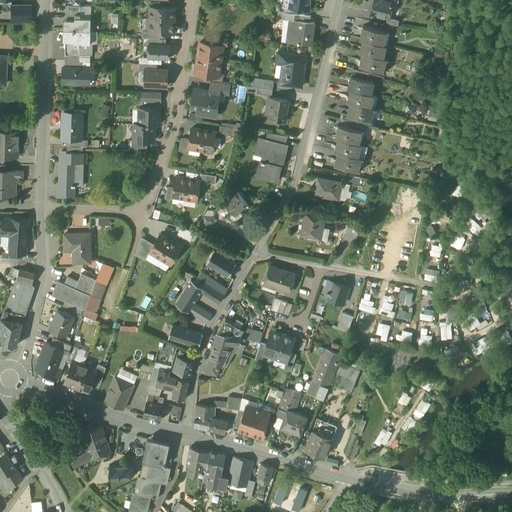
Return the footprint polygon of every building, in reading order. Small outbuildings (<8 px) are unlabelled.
[(291,0),(290,7),(299,8),(309,10),(310,1),(309,1),(308,0),(291,0)] [(364,0),(362,11),(377,15),(380,0),(364,0)] [(380,0),(377,15),(387,17),(389,18),(389,17),(392,3),(397,5),(398,0),(380,0)] [(30,20),(29,5),(11,5),(11,21),(30,20)] [(150,6),(149,18),(174,19),(175,7),(163,6),(150,6)] [(67,20),(67,30),(91,30),(91,18),(80,18),(80,12),(68,12),(68,13),(67,20)] [(290,19),(299,20),(300,15),(298,14),(285,12),(284,12),(283,19),(290,20),(290,19)] [(385,24),(397,26),(399,20),(389,17),(389,18),(387,17),(385,24)] [(174,33),(174,19),(149,18),(149,32),(160,33),(174,33)] [(288,41),(311,45),(315,23),(309,22),(299,20),(290,19),(290,20),(288,30),(290,31),(288,41)] [(360,38),(363,39),(380,43),(383,31),(363,26),(360,38)] [(90,45),(91,30),(67,30),(67,42),(67,48),(79,49),(79,44),(90,45)] [(223,45),(226,46),(227,38),(207,36),(206,42),(223,45)] [(383,44),(380,43),(363,39),(360,52),(363,52),(379,57),(383,44)] [(200,41),(198,56),(221,59),(223,45),(206,42),(200,41)] [(161,58),(169,58),(170,45),(165,45),(149,44),(148,44),(148,57),(161,58)] [(280,83),(302,86),(306,56),(278,52),(276,63),(282,64),(287,65),(286,73),(281,73),(280,83)] [(382,57),(379,57),(363,52),(359,65),(382,71),(385,58),(382,57)] [(219,74),(221,59),(198,56),(196,71),(204,72),(218,74),(219,74)] [(73,83),(78,84),(78,83),(87,84),(88,68),(83,68),(65,67),(63,67),(62,83),(73,83)] [(155,87),(159,87),(160,86),(166,86),(167,70),(157,70),(145,69),(145,71),(145,85),(154,86),(155,87)] [(351,75),(367,79),(368,73),(352,69),(351,75)] [(204,79),(211,80),(221,81),(222,74),(219,74),(218,74),(204,72),(204,79)] [(348,88),(351,89),(367,93),(371,80),(367,79),(351,75),(348,88)] [(253,86),(257,87),(273,89),(274,80),(254,77),(253,86)] [(229,82),(221,81),(211,80),(210,90),(219,91),(218,93),(227,94),(229,82)] [(273,89),(257,87),(256,93),(272,95),(273,89)] [(201,115),(208,116),(209,109),(215,110),(218,108),(218,105),(217,103),(218,93),(219,91),(210,90),(197,88),(196,95),(193,95),(191,106),(198,107),(197,113),(197,114),(201,115)] [(370,94),(367,93),(351,89),(347,101),(350,102),(367,106),(370,94)] [(142,101),(160,102),(160,92),(142,91),(142,101)] [(264,118),(285,121),(286,111),(285,111),(287,100),(267,97),(265,106),(268,106),(267,118),(264,117),(264,118)] [(370,107),(367,106),(350,102),(347,115),(354,116),(370,120),(373,108),(370,107)] [(139,108),(139,124),(154,124),(159,124),(159,108),(139,108)] [(200,120),(201,115),(197,114),(197,113),(190,112),(189,119),(200,120)] [(67,139),(79,140),(80,122),(81,122),(81,113),(63,113),(63,129),(62,129),(62,139),(67,139)] [(340,119),(353,122),(354,116),(347,115),(342,113),(340,119)] [(154,132),(154,124),(139,124),(134,124),(134,139),(133,140),(147,140),(153,140),(154,132)] [(219,133),(231,135),(233,127),(220,125),(219,133)] [(335,138),(338,138),(355,143),(358,130),(338,125),(335,138)] [(189,148),(200,150),(203,129),(191,127),(190,139),(188,148),(189,148)] [(0,156),(3,156),(17,157),(17,130),(6,130),(0,129),(0,156)] [(215,131),(203,129),(200,150),(212,152),(215,131)] [(265,139),(285,145),(288,135),(267,132),(265,139)] [(179,150),(188,152),(189,148),(188,148),(190,139),(181,137),(179,150)] [(258,176),(277,181),(281,166),(281,167),(287,145),(285,145),(265,139),(259,138),(256,149),(264,152),(262,161),(258,176)] [(335,151),(338,152),(355,156),(358,143),(355,143),(338,138),(335,151)] [(129,148),(147,148),(147,140),(133,140),(134,139),(129,139),(129,148)] [(74,186),(76,186),(77,183),(74,183),(75,162),(84,162),(84,153),(60,152),(60,183),(58,183),(58,186),(69,186),(70,185),(72,185),(72,186),(74,186)] [(358,156),(355,156),(338,152),(335,164),(357,170),(358,170),(361,157),(358,156)] [(83,186),(84,162),(75,162),(74,183),(77,183),(76,186),(83,186)] [(0,194),(7,195),(7,192),(15,192),(16,177),(22,177),(23,170),(6,170),(2,170),(0,169),(0,194)] [(201,181),(215,183),(216,175),(202,173),(201,181)] [(347,182),(358,185),(360,177),(349,174),(347,182)] [(173,196),(184,198),(187,178),(176,176),(174,187),(172,196),(173,196)] [(314,194),(339,199),(339,198),(340,198),(342,191),(340,190),(342,181),(317,177),(320,178),(319,185),(316,184),(314,194)] [(199,179),(187,178),(184,198),(196,200),(199,179)] [(460,185),(451,189),(454,194),(463,190),(460,185)] [(58,196),(69,197),(69,186),(58,186),(58,196)] [(165,198),(173,199),(173,196),(172,196),(174,187),(167,186),(165,198)] [(224,203),(232,213),(237,209),(238,210),(247,204),(238,192),(224,203)] [(254,203),(263,210),(267,205),(258,198),(254,203)] [(486,221),(494,216),(488,204),(473,212),(477,219),(483,216),(486,221)] [(447,222),(448,211),(431,210),(430,221),(447,222)] [(300,234),(321,238),(325,215),(304,211),(300,234)] [(195,230),(200,233),(206,223),(203,223),(203,217),(203,216),(195,230)] [(12,239),(26,240),(28,220),(2,218),(2,220),(1,231),(1,232),(10,233),(13,236),(12,239)] [(342,237),(354,242),(359,231),(347,226),(342,237)] [(178,234),(190,240),(193,231),(180,227),(178,234)] [(1,232),(1,234),(10,235),(11,235),(10,252),(11,252),(12,239),(13,236),(10,233),(1,232)] [(73,249),(74,261),(83,261),(83,259),(90,258),(88,232),(63,233),(64,244),(73,244),(73,249)] [(150,251),(160,257),(170,240),(160,234),(153,245),(150,251)] [(451,246),(460,248),(464,237),(454,235),(451,246)] [(135,253),(145,259),(150,251),(153,245),(140,237),(135,253)] [(11,252),(25,253),(26,240),(12,239),(11,252)] [(181,246),(170,240),(160,257),(170,263),(181,246)] [(430,253),(441,255),(443,245),(432,243),(430,253)] [(214,250),(206,263),(228,276),(236,263),(214,250)] [(22,283),(24,284),(28,267),(20,265),(16,281),(22,283)] [(277,288),(289,292),(295,274),(270,265),(264,282),(276,286),(276,288),(277,288)] [(36,269),(28,267),(24,284),(33,286),(32,285),(36,269)] [(425,278),(439,281),(441,270),(427,267),(425,278)] [(209,276),(201,271),(198,276),(206,281),(209,276)] [(65,301),(85,309),(90,295),(96,279),(82,273),(81,274),(78,280),(67,276),(67,277),(64,283),(57,280),(57,281),(58,282),(55,291),(58,292),(56,295),(55,295),(54,296),(65,301)] [(201,291),(206,295),(212,286),(206,281),(198,276),(195,281),(204,287),(201,291)] [(228,288),(209,276),(206,281),(212,286),(224,293),(228,288)] [(188,311),(194,302),(201,291),(204,287),(195,281),(191,279),(175,303),(188,311)] [(16,281),(13,287),(20,290),(22,283),(16,281)] [(328,298),(342,303),(347,288),(328,281),(323,295),(328,297),(328,298)] [(275,292),(277,288),(276,288),(276,286),(264,282),(262,288),(275,292)] [(24,284),(22,283),(20,290),(13,311),(24,314),(25,315),(34,287),(33,286),(24,284)] [(224,293),(212,286),(206,295),(219,303),(224,293)] [(13,311),(20,290),(13,287),(12,290),(5,312),(12,314),(13,311)] [(411,304),(414,291),(401,289),(399,302),(411,304)] [(99,299),(90,295),(85,309),(94,312),(99,299)] [(144,308),(150,297),(146,295),(140,306),(144,308)] [(271,309),(277,311),(281,299),(275,297),(271,309)] [(362,297),(358,307),(372,312),(376,302),(362,297)] [(278,311),(288,315),(292,303),(281,299),(277,311),(278,311)] [(392,310),(394,303),(383,299),(379,312),(394,317),(396,311),(392,310)] [(62,306),(83,315),(85,309),(65,301),(62,306)] [(189,312),(195,315),(200,306),(194,302),(189,312)] [(195,315),(207,323),(212,314),(200,306),(195,315)] [(446,306),(446,317),(457,317),(456,306),(446,306)] [(434,310),(423,309),(422,318),(433,319),(434,310)] [(66,335),(66,336),(74,317),(57,310),(49,329),(52,330),(66,335)] [(5,312),(2,318),(21,321),(22,320),(21,320),(24,314),(13,311),(12,314),(5,312)] [(336,328),(347,333),(353,316),(342,312),(336,328)] [(22,321),(21,321),(2,318),(0,334),(0,339),(0,346),(17,345),(22,321)] [(217,333),(240,335),(244,329),(225,318),(217,333)] [(376,333),(381,334),(380,339),(386,341),(391,325),(379,322),(376,333)] [(441,323),(441,338),(452,338),(451,322),(441,323)] [(168,337),(199,347),(203,333),(172,324),(168,337)] [(250,337),(254,339),(258,329),(253,327),(250,337)] [(422,327),(418,342),(431,345),(434,330),(422,327)] [(263,331),(258,329),(254,339),(260,341),(263,331)] [(264,353),(275,357),(283,333),(271,329),(266,343),(263,353),(264,353)] [(50,335),(53,337),(63,341),(66,335),(52,330),(50,335)] [(219,363),(221,363),(232,344),(240,342),(240,335),(217,333),(209,360),(212,360),(219,363)] [(294,337),(283,333),(275,357),(286,361),(287,361),(290,351),(294,337)] [(486,336),(472,342),(476,352),(490,345),(486,336)] [(63,349),(69,351),(72,344),(63,341),(53,337),(50,343),(64,348),(63,349)] [(36,367),(54,374),(63,349),(64,348),(50,343),(46,341),(36,367)] [(255,358),(261,361),(264,353),(263,353),(266,343),(261,341),(260,343),(255,358)] [(80,347),(72,344),(69,351),(65,361),(72,363),(73,361),(78,348),(79,349),(80,347)] [(315,382),(328,349),(326,348),(313,380),(315,382)] [(389,368),(402,373),(410,352),(397,348),(389,368)] [(308,392),(323,399),(341,354),(328,349),(315,382),(313,380),(308,392)] [(284,368),(291,370),(296,353),(290,351),(287,361),(286,361),(284,368)] [(75,358),(84,361),(86,356),(77,353),(75,358)] [(173,369),(190,374),(194,362),(188,361),(188,360),(177,356),(173,369)] [(286,361),(275,357),(272,365),(284,368),(286,361)] [(208,371),(216,373),(219,363),(212,360),(208,371)] [(343,360),(341,363),(359,370),(360,367),(343,360)] [(72,387),(75,388),(84,365),(73,361),(72,363),(64,383),(72,386),(72,387)] [(298,374),(302,363),(295,361),(291,371),(298,374)] [(377,365),(372,362),(367,374),(373,376),(377,365)] [(341,363),(337,373),(355,381),(359,370),(341,363)] [(92,381),(100,384),(106,367),(98,364),(96,369),(92,381)] [(138,377),(151,380),(154,367),(141,364),(138,377)] [(96,369),(84,365),(75,388),(78,389),(79,389),(88,392),(92,381),(96,369)] [(159,368),(154,367),(151,380),(150,384),(155,385),(159,368)] [(161,386),(174,389),(176,377),(169,376),(170,370),(159,368),(155,385),(161,386)] [(122,370),(119,377),(134,384),(137,377),(122,370)] [(351,391),(355,381),(337,373),(332,383),(351,391)] [(134,384),(119,377),(115,376),(104,401),(123,409),(134,384)] [(188,380),(176,377),(174,389),(172,396),(184,399),(188,380)] [(425,378),(421,386),(429,391),(434,383),(425,378)] [(161,386),(155,385),(150,384),(148,392),(153,393),(159,394),(161,386)] [(286,387),(284,393),(299,398),(301,393),(286,387)] [(358,398),(364,400),(368,390),(362,388),(358,398)] [(294,412),(299,398),(284,393),(277,415),(284,417),(287,409),(294,412)] [(239,408),(241,400),(229,398),(228,402),(228,404),(227,408),(238,409),(239,408)] [(245,410),(246,405),(248,399),(242,398),(241,400),(239,408),(245,410)] [(422,418),(430,402),(421,398),(413,413),(422,418)] [(258,403),(248,399),(246,405),(256,408),(258,403)] [(143,416),(161,420),(164,405),(146,401),(143,416)] [(260,403),(258,408),(260,408),(259,410),(269,413),(271,407),(260,403)] [(180,417),(182,406),(172,404),(170,415),(180,417)] [(215,413),(216,406),(213,406),(196,404),(195,417),(209,418),(209,413),(215,413)] [(238,430),(250,434),(258,408),(257,407),(257,409),(256,408),(246,405),(245,410),(242,416),(239,427),(238,430)] [(236,414),(242,416),(245,410),(239,408),(238,409),(236,414)] [(260,408),(258,408),(250,434),(263,438),(266,428),(267,428),(265,427),(267,420),(269,413),(259,410),(260,408)] [(352,414),(358,416),(360,410),(355,408),(352,414)] [(280,427),(300,435),(307,417),(294,412),(287,409),(284,417),(280,427)] [(207,429),(209,429),(211,416),(215,417),(215,413),(209,413),(209,418),(195,417),(194,426),(207,429)] [(233,425),(239,427),(242,416),(236,414),(233,425)] [(284,417),(277,415),(273,425),(280,427),(284,417)] [(209,429),(225,433),(228,420),(215,417),(211,416),(209,429)] [(313,429),(332,437),(336,426),(317,418),(313,429)] [(353,433),(357,435),(363,420),(359,418),(353,433)] [(101,427),(91,430),(97,444),(97,445),(107,442),(106,439),(101,427)] [(375,440),(384,445),(392,432),(383,427),(375,440)] [(263,438),(269,440),(272,430),(270,429),(266,428),(263,438)] [(305,448),(324,456),(332,437),(313,429),(305,448)] [(87,448),(97,444),(91,430),(81,433),(87,448)] [(345,453),(350,455),(357,435),(353,433),(345,453)] [(148,437),(147,442),(169,447),(170,443),(148,437)] [(107,442),(97,445),(97,444),(87,448),(88,451),(87,451),(73,460),(76,466),(92,459),(111,452),(107,442)] [(164,465),(169,447),(147,442),(142,461),(143,461),(149,463),(164,466),(164,465)] [(206,469),(206,468),(209,451),(190,447),(186,465),(188,465),(187,474),(196,476),(198,467),(206,469)] [(224,454),(209,451),(206,468),(211,469),(220,471),(221,471),(224,454)] [(0,457),(0,477),(1,479),(16,468),(12,463),(10,459),(6,454),(0,457)] [(227,482),(247,487),(249,479),(253,461),(233,456),(227,482)] [(143,461),(139,476),(142,477),(145,477),(149,463),(143,461)] [(109,478),(109,479),(110,479),(110,478),(114,477),(114,479),(115,479),(115,477),(119,477),(119,479),(120,479),(120,477),(125,477),(125,478),(126,478),(126,477),(130,476),(131,478),(132,477),(131,476),(133,473),(134,474),(135,473),(135,468),(134,467),(133,467),(130,465),(131,463),(129,463),(129,464),(125,465),(125,463),(124,463),(124,465),(120,465),(120,464),(119,464),(119,465),(115,465),(115,464),(114,464),(114,466),(110,466),(110,465),(109,465),(109,468),(107,468),(107,469),(109,469),(109,474),(107,475),(108,475),(109,475),(109,478)] [(128,511),(130,511),(146,511),(151,496),(157,498),(161,482),(166,483),(170,467),(164,465),(164,466),(149,463),(145,477),(142,477),(138,492),(134,491),(133,491),(128,511)] [(261,476),(270,479),(273,467),(260,463),(257,475),(261,476)] [(22,478),(16,468),(1,479),(0,479),(0,482),(2,485),(5,490),(22,478)] [(213,488),(216,489),(217,486),(219,474),(220,471),(211,469),(208,484),(213,485),(213,488)] [(217,486),(224,488),(226,476),(219,474),(217,486)] [(138,476),(134,491),(138,492),(142,477),(139,476),(138,476)] [(261,476),(260,482),(268,484),(270,479),(261,476)] [(249,479),(247,487),(246,491),(245,494),(251,496),(255,481),(249,479)] [(281,480),(273,501),(281,504),(289,483),(281,480)] [(243,491),(246,491),(247,487),(227,482),(226,487),(234,489),(232,498),(241,500),(243,491)] [(307,490),(299,487),(291,508),(299,511),(307,490)] [(170,508),(174,511),(175,511),(181,503),(176,500),(170,508)] [(31,503),(32,511),(42,511),(41,502),(31,503)] [(190,511),(192,511),(181,503),(175,511),(190,511)]
